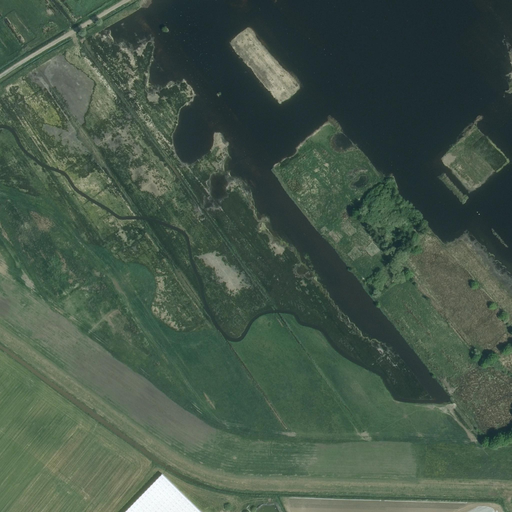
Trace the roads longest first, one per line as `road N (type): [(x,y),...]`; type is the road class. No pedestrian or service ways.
road 1 (track): [(0,324),(194,463),(241,475),(387,481)]
road 2 (track): [(0,79),(129,0)]
